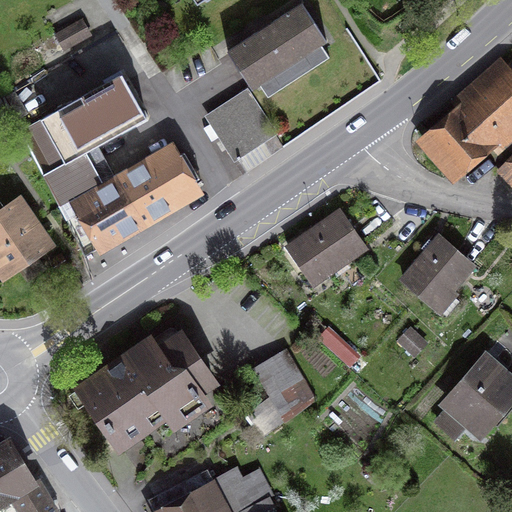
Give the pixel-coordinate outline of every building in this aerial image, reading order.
[(330,49),(304,7),(228,54),(253,96),(330,49)] [(82,17),(52,34),(63,54),(93,37),(82,17)] [(511,72),(426,143),(454,176),(511,128),(511,72)] [(66,115),(83,141),(143,109),(125,80),(66,115)] [(247,97),(211,120),(235,158),(272,134),(247,97)] [(83,212),(78,203),(73,194),(98,180),(68,125),(26,147),(66,221),(83,212)] [(78,203),(83,212),(103,246),(197,193),(172,149),(103,188),(78,203)] [(511,158),(502,168),(511,177),(511,158)] [(0,215),(0,244),(33,222),(20,202),(0,215)] [(370,256),(339,213),(283,253),(314,296),(370,256)] [(52,250),(33,222),(0,244),(0,276),(4,282),(52,250)] [(437,236),(400,282),(441,314),(478,268),(437,236)] [(235,416),(174,324),(79,386),(119,447),(144,430),(165,462),(235,416)] [(429,346),(410,330),(397,345),(416,361),(429,346)] [(287,351),(261,366),(276,393),(302,378),(287,351)] [(511,410),(511,375),(487,353),(439,408),(445,413),(434,425),(456,444),(467,431),(483,444),(511,410)] [(0,445),(0,500),(12,494),(23,511),(52,511),(53,511),(11,439),(0,445)] [(230,511),(216,483),(157,511),(230,511)]
